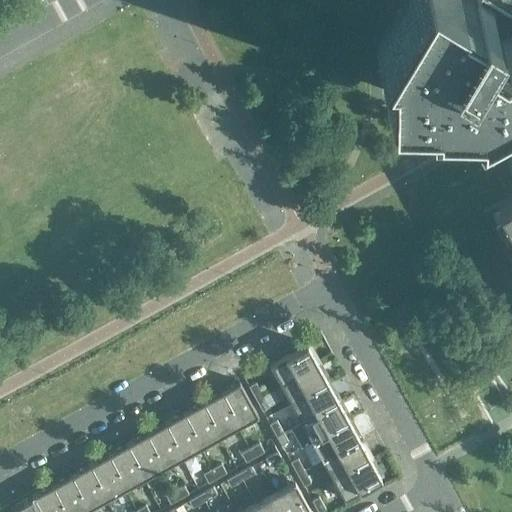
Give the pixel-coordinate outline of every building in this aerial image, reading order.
[(511,19),(506,16),(491,7),(492,6),(481,0),(476,0),(477,0),(476,0),(405,0),(407,1),(382,43),(381,43),(381,46),(386,46),(386,90),(431,91),(431,96),(475,97),(475,103),(478,103),(478,102),(511,83),(511,19)] [(511,194),(483,210),(511,262),(511,194)] [(281,383),(320,362),(320,361),(318,362),(307,343),(270,363),(281,383)] [(292,402),(331,381),(330,380),(328,381),(318,363),(320,362),(281,383),(292,402)] [(258,414),(239,381),(219,392),(238,425),(258,414)] [(263,393),(256,381),(249,385),(256,398),(263,393)] [(302,421),(341,400),(341,399),(339,400),(329,382),(331,381),(292,402),(302,421)] [(238,425),(219,392),(200,402),(219,436),(238,425)] [(270,406),(263,393),(256,398),(262,410),(270,406)] [(313,440),(351,418),(349,419),(339,401),(341,400),(302,421),(313,440)] [(219,436),(200,402),(181,412),(200,446),(219,436)] [(288,403),(273,411),(281,423),(295,415),(288,403)] [(200,446),(181,412),(162,423),(181,457),(200,446)] [(323,459),(362,437),(360,438),(350,420),(352,419),(351,418),(313,440),(323,459)] [(284,431),(277,419),(269,423),(276,435),(284,431)] [(181,457),(162,423),(144,433),(162,467),(181,457)] [(290,444),(284,431),(276,435),(283,448),(290,444)] [(162,467),(144,433),(125,444),(143,478),(162,467)] [(334,478),(372,456),(370,457),(360,439),(362,438),(362,437),(323,459),(334,478)] [(264,451),(259,442),(250,447),(255,456),(264,451)] [(143,478),(125,444),(106,454),(124,488),(143,478)] [(255,456),(250,447),(241,452),(246,461),(255,456)] [(283,460),(278,450),(265,457),(270,466),(283,460)] [(124,488),(106,454),(87,465),(106,498),(124,488)] [(381,477),(371,458),(373,457),(372,456),(334,478),(344,498),(381,477)] [(304,469),(298,457),(290,461),(297,473),(304,469)] [(226,472),(221,463),(212,468),(217,477),(226,472)] [(106,498),(87,465),(68,475),(87,509),(106,498)] [(256,474),(251,465),(239,472),(244,481),(256,474)] [(217,477),(212,468),(203,473),(208,482),(217,477)] [(311,482),(304,469),(297,473),(304,486),(311,482)] [(244,481),(239,472),(226,479),(231,488),(244,481)] [(81,511),(87,509),(68,475),(49,486),(63,511),(81,511)] [(311,511),(295,481),(275,492),(285,511),(311,511)] [(189,493),(183,483),(174,489),(179,498),(189,493)] [(63,511),(49,486),(30,496),(38,511),(63,511)] [(218,495),(213,486),(201,493),(206,502),(218,495)] [(179,498),(174,489),(165,494),(170,503),(179,498)] [(285,511),(275,492),(256,502),(260,511),(285,511)] [(206,502),(201,493),(188,499),(194,509),(206,502)] [(326,508),(319,495),(312,499),(319,511),(326,508)] [(38,511),(30,496),(10,507),(13,511),(38,511)] [(260,511),(256,502),(238,511),(260,511)]
